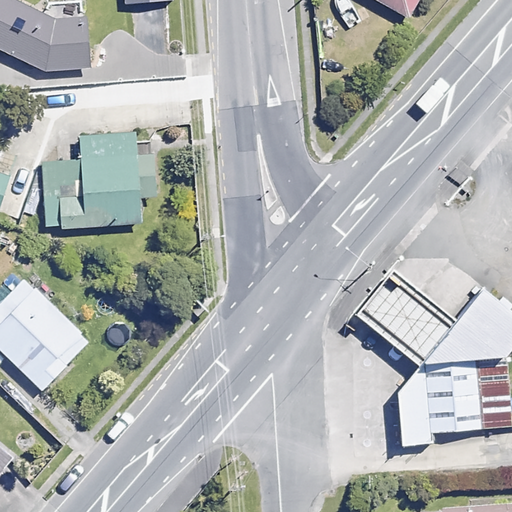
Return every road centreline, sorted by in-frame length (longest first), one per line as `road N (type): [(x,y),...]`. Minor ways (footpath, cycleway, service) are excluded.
road 1 (trunk): [(263,318),(511,30)]
road 2 (secondary): [(243,0),(263,318)]
road 3 (trunk): [(96,511),(263,318)]
road 4 (residential): [(263,318),(277,511)]
